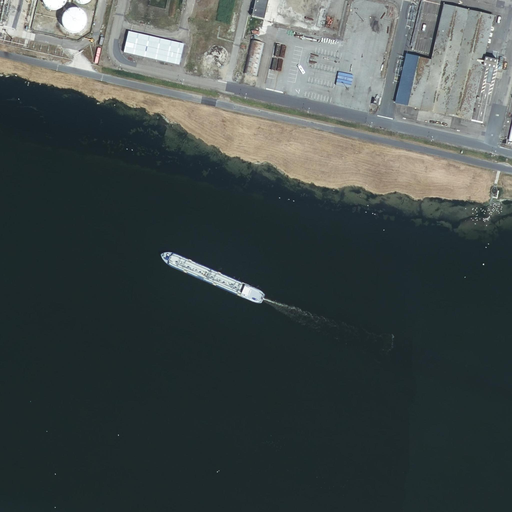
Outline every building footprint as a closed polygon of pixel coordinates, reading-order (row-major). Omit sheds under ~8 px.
[(66,0),(41,0),(42,1),(42,3),(42,4),(43,6),(44,7),(45,8),(46,9),(47,10),(49,11),(50,12),(52,12),(53,12),(55,12),(56,12),(58,12),(59,11),(61,10),(62,10),(63,9),(64,7),(65,6),(66,5),(66,3),(67,2),(66,0)] [(268,0),(255,0),(252,17),(264,19),(268,0)] [(445,6),(419,0),(396,105),(422,111),(445,6)] [(470,11),(445,6),(422,111),(446,116),(470,11)] [(87,23),(87,22),(86,20),(86,19),(85,17),(84,16),(84,15),(82,14),(81,13),(80,12),(78,11),(77,11),(75,11),(74,11),(72,11),(70,11),(69,12),(68,12),(66,13),(65,14),(64,16),(63,17),(63,18),(62,20),(62,21),(62,23),(62,25),(62,26),(63,28),(63,29),(64,30),(65,32),(66,33),(67,34),(69,34),(70,35),(72,35),(73,36),(75,36),(76,36),(78,35),(80,35),(81,34),(82,33),(83,32),(84,31),(85,29),(86,28),(86,26),(87,25),(87,23)] [(495,17),(470,11),(446,116),(472,122),(495,17)] [(184,45),(128,32),(123,54),(179,66),(184,45)] [(257,77),(265,44),(251,41),(244,74),(257,77)] [(500,60),(487,58),(486,66),(498,69),(500,60)]
